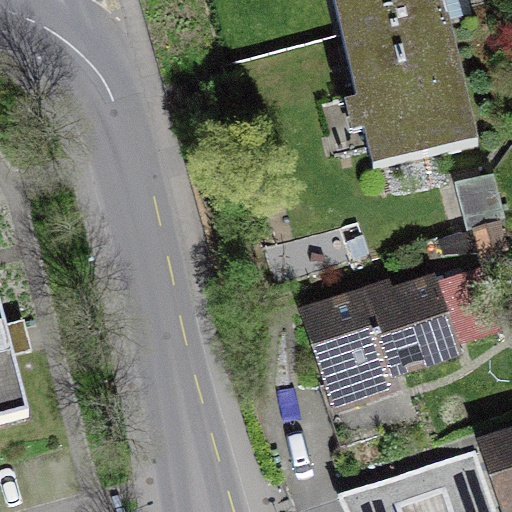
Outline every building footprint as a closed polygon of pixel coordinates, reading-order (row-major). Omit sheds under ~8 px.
[(438,0),(335,0),(375,166),(472,144),(438,0)] [(325,385),(334,409),(394,388),(389,374),(456,351),(454,345),(496,333),(474,271),(411,293),(411,295),(372,308),(368,297),(304,319),(327,384),(325,385)] [(0,423),(27,416),(0,316),(0,423)] [(334,409),(347,447),(406,428),(394,388),(334,409)] [(511,511),(511,438),(482,448),(502,511),(511,511)] [(494,511),(473,451),(336,498),(342,511),(494,511)]
